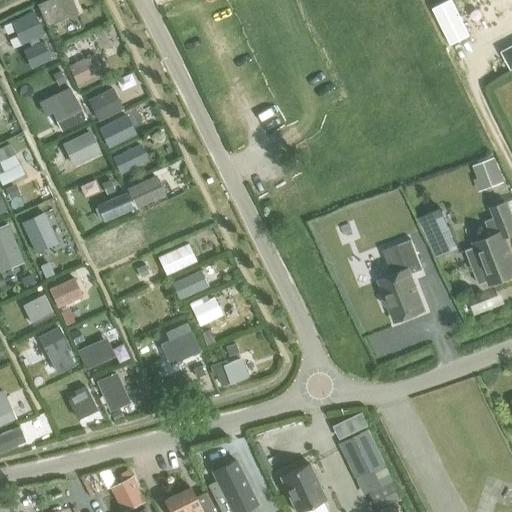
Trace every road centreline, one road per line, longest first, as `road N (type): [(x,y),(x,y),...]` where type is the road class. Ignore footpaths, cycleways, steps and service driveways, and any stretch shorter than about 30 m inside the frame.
road 1 (unclassified): [(326,395),(138,0)]
road 2 (unclassified): [(0,478),(165,443),(326,395)]
road 3 (unclassified): [(326,395),(390,393),(511,345)]
